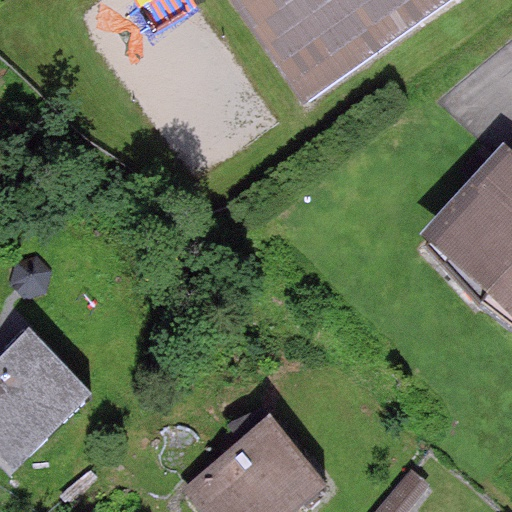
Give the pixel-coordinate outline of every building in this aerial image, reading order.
[(226,0),(305,111),(461,0),(226,0)] [(511,159),(503,151),(422,244),(511,327),(511,159)] [(93,402),(30,339),(0,368),(0,471),(13,484),(93,402)] [(306,511),(327,496),(269,426),(184,497),(195,511),(306,511)] [(413,471),(375,511),(409,511),(431,488),(413,471)]
